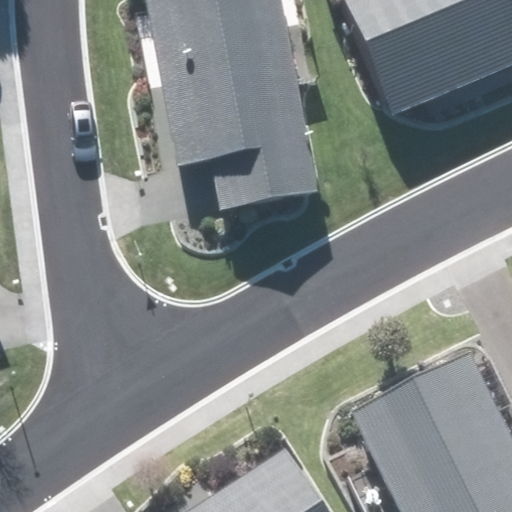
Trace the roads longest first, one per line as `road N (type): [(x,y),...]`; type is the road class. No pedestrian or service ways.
road 1 (residential): [(141,379),(511,184)]
road 2 (residential): [(141,379),(66,182),(42,0)]
road 3 (residential): [(0,476),(141,379)]
